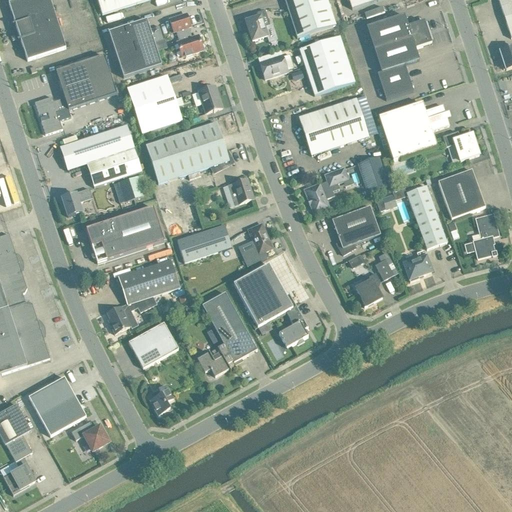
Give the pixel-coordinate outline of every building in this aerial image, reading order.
[(27,62),(66,50),(49,0),(22,0),(8,5),(27,62)] [(96,0),(102,16),(151,0),(96,0)] [(283,0),(297,39),(306,36),(336,27),(326,0),(283,0)] [(348,0),(352,11),(384,0),(348,0)] [(511,0),(497,0),(498,0),(511,40),(511,39),(511,0)] [(252,43),(267,38),(264,28),(270,27),(265,11),(256,14),(257,19),(246,23),(252,43)] [(191,39),(188,29),(191,28),(186,16),(169,21),(173,34),(176,33),(180,43),(177,44),(182,59),(185,57),(186,59),(192,57),(192,55),(203,52),(198,37),(191,39)] [(408,28),(404,16),(366,29),(381,74),(377,75),(386,102),(413,93),(405,66),(419,62),(415,50),(431,45),(424,23),(408,28)] [(150,31),(146,21),(108,34),(123,79),(161,67),(154,45),(164,41),(159,28),(150,31)] [(314,97),(324,94),(355,84),(339,38),(299,52),(314,97)] [(511,48),(509,49),(500,52),(504,65),(502,65),(504,71),(505,70),(506,72),(511,69),(511,48)] [(68,112),(116,96),(104,57),(56,73),(64,100),(53,104),(52,99),(35,105),(45,137),(62,131),(57,114),(68,111),(68,112)] [(265,81),(288,74),(282,57),(260,65),(265,81)] [(167,78),(127,91),(142,136),(182,123),(167,78)] [(206,115),(222,110),(215,88),(198,93),(206,115)] [(311,157),(368,139),(356,101),(299,119),(311,157)] [(425,113),(422,105),(379,119),(393,163),(437,148),(432,133),(449,128),(442,107),(425,113)] [(226,153),(216,125),(207,128),(145,148),(158,186),(211,169),(214,175),(221,171),(220,169),(233,165),(234,165),(227,152),(226,153)] [(127,128),(60,149),(67,173),(74,170),(86,167),(94,189),(141,173),(127,128)] [(460,140),(458,134),(442,139),(445,148),(446,150),(455,147),(460,163),(479,157),(475,146),(474,147),(473,143),(474,143),(472,136),(460,140)] [(379,159),(357,166),(367,196),(389,189),(379,159)] [(308,170),(297,176),(299,180),(310,175),(308,170)] [(330,189),(349,181),(345,170),(326,177),(328,183),(330,189)] [(451,221),(476,213),(485,209),(471,172),(438,184),(451,221)] [(142,177),(118,184),(125,204),(145,197),(140,184),(144,182),(142,177)] [(233,193),(232,195),(233,197),(234,199),(236,198),(239,206),(254,201),(247,181),(232,186),(234,192),(233,193)] [(320,186),(304,192),(308,201),(310,207),(314,216),(329,210),(326,201),(334,198),(332,194),(330,189),(328,183),(320,187),(320,186)] [(428,252),(446,245),(425,189),(407,195),(428,252)] [(68,219),(82,214),(79,205),(92,200),(89,190),(62,200),(68,219)] [(386,212),(397,208),(393,196),(382,200),(386,212)] [(343,257),(355,250),(353,246),(380,237),(370,208),(332,222),(340,245),(337,247),(343,257)] [(97,265),(107,262),(164,243),(153,209),(86,231),(97,265)] [(494,254),(491,240),(498,238),(493,216),(476,221),(481,241),(473,244),(473,245),(467,246),(466,248),(467,253),(469,254),(475,252),(477,261),(492,257),(492,258),(496,257),(495,253),(494,254)] [(256,250),(241,257),(246,268),(267,259),(265,254),(272,250),(262,226),(248,232),(256,250)] [(184,265),(222,252),(232,249),(224,227),(215,230),(177,242),(184,265)] [(25,304),(23,296),(25,295),(27,290),(9,236),(0,238),(0,376),(50,360),(32,306),(27,303),(25,304)] [(410,284),(419,281),(418,279),(425,276),(424,274),(431,271),(424,252),(417,255),(419,261),(403,266),(410,284)] [(180,290),(171,262),(118,279),(126,306),(127,307),(153,299),(180,290)] [(385,262),(375,267),(383,283),(394,277),(385,262)] [(285,297),(268,266),(233,286),(258,330),(286,314),(296,308),(289,295),(285,297)] [(364,309),(382,300),(375,287),(380,284),(375,275),(363,282),(365,285),(356,290),(364,306),(366,305),(367,307),(364,309)] [(256,352),(251,343),(225,295),(202,308),(224,346),(209,355),(198,362),(200,366),(205,374),(210,371),(211,373),(212,373),(215,379),(230,371),(227,366),(233,363),(234,365),(257,352),(257,351),(256,352)] [(127,307),(126,306),(107,316),(112,326),(110,327),(115,336),(131,328),(132,330),(138,328),(131,313),(138,310),(140,315),(157,307),(153,299),(127,307)] [(293,327),(279,335),(287,350),(297,344),(298,346),(304,342),(303,341),(308,338),(304,331),(308,329),(303,321),(296,308),(286,314),(290,321),(293,327)] [(143,371),(152,366),(178,351),(164,325),(128,344),(143,371)] [(50,439),(86,419),(64,379),(28,399),(50,439)] [(158,418),(170,411),(166,404),(173,400),(166,388),(159,392),(161,397),(150,403),(158,418)] [(16,406),(0,415),(0,438),(5,447),(6,447),(15,464),(20,471),(11,476),(4,480),(3,478),(2,478),(8,489),(13,498),(14,497),(13,495),(35,483),(28,471),(30,470),(24,459),(32,455),(23,437),(31,433),(16,406)] [(94,431),(90,424),(71,434),(76,442),(84,438),(93,453),(109,444),(100,428),(94,431)]
